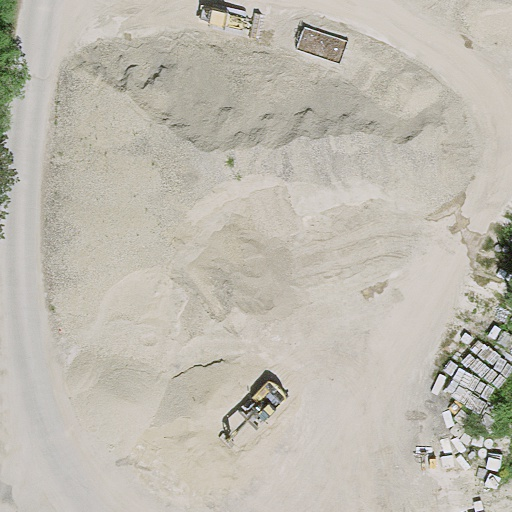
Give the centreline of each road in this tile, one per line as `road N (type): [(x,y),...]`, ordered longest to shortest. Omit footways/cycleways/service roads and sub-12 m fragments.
road 1 (track): [(85,0),(0,449)]
road 2 (track): [(20,375),(146,511)]
